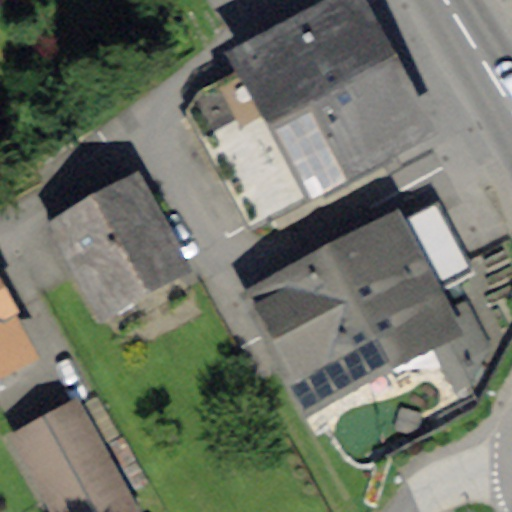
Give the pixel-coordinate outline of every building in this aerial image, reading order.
[(416,143),(348,19),(200,98),(189,115),(252,231),(416,143)] [(135,183),(51,231),(95,313),(173,268),(153,234),(161,229),(135,183)] [(311,400),(429,337),(456,387),(466,382),(483,350),(462,309),(436,323),(419,290),(467,265),(438,212),(261,306),(311,400)] [(0,365),(25,352),(0,308),(0,365)] [(106,511),(124,502),(75,415),(22,445),(59,511),(106,511)]
